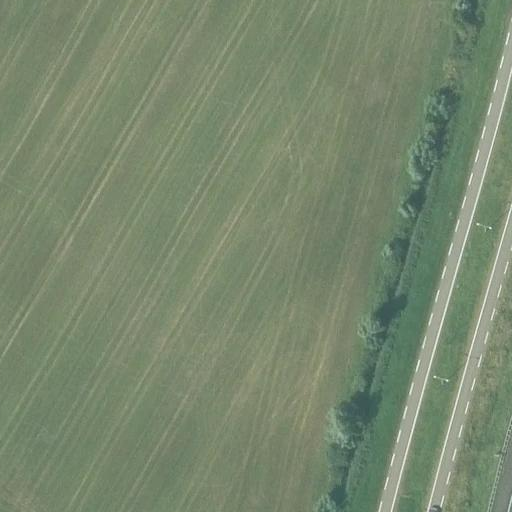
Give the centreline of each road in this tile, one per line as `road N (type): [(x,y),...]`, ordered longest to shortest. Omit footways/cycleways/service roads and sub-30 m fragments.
road 1 (secondary): [(511,45),(386,511)]
road 2 (secondary): [(434,511),(511,228)]
